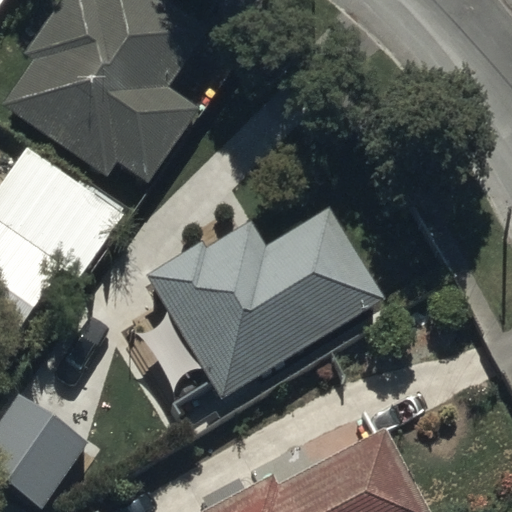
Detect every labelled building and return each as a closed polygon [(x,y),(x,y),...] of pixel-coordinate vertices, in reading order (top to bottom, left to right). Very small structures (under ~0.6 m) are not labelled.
[(65,0),(26,58),(33,63),(0,108),(105,183),(116,168),(147,190),(201,115),(168,92),(208,36),(157,0),(65,0)] [(0,0),(0,14),(9,0),(0,0)] [(0,362),(1,363),(64,273),(80,283),(126,215),(74,180),(71,184),(25,152),(0,188),(0,362)] [(221,405),(385,305),(330,215),(266,254),(248,226),(204,253),(200,248),(145,281),(221,405)] [(89,441),(21,393),(0,421),(0,479),(40,508),(89,441)] [(424,511),(384,436),(277,493),(270,481),(212,511),(424,511)]
